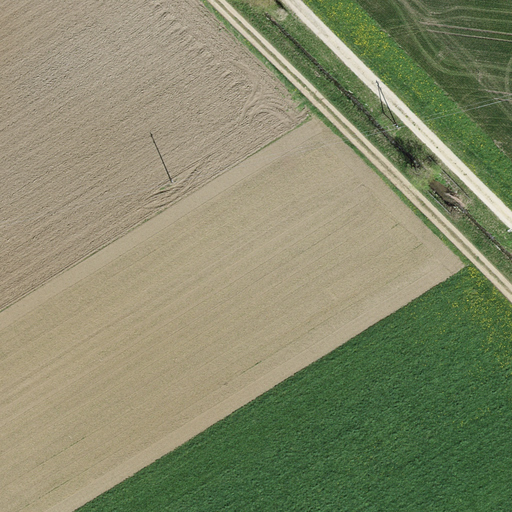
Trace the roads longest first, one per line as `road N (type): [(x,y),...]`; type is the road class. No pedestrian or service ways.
road 1 (track): [(217,0),(511,295)]
road 2 (track): [(287,0),(511,224)]
